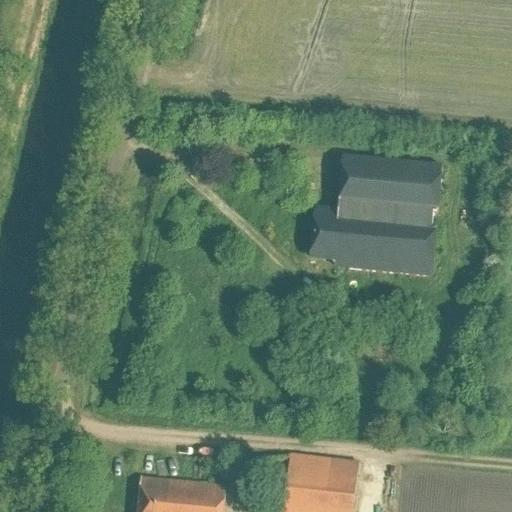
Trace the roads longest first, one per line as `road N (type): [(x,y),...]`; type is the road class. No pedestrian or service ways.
road 1 (unclassified): [(29,511),(154,0)]
road 2 (track): [(0,120),(29,0)]
